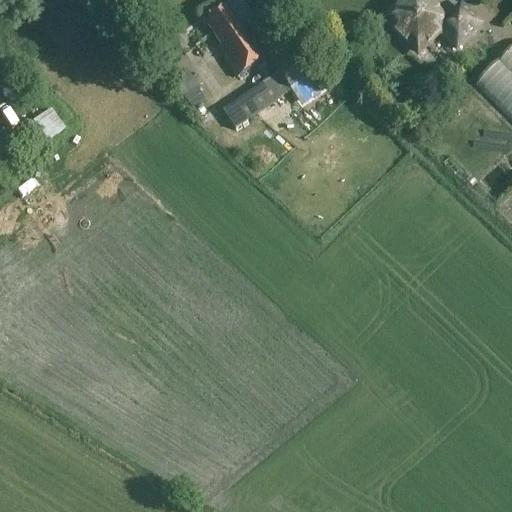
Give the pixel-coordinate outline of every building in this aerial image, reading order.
[(392,10),(379,23),(417,61),(442,37),(456,51),(473,34),(481,26),(473,18),(466,25),(454,12),(447,19),(427,0),(402,0),(405,3),(395,13),(392,10)] [(236,20),(227,7),(204,22),(221,48),(217,51),(237,80),(268,59),(250,33),(249,34),(239,19),(236,20)] [(511,51),(477,87),(511,122),(511,51)] [(235,131),(290,92),(302,108),(331,87),(306,52),(277,73),(279,76),(224,116),(235,131)] [(198,93),(185,101),(191,110),(203,102),(198,93)] [(65,115),(76,128),(84,121),(72,108),(65,115)] [(65,131),(51,112),(29,129),(44,148),(65,131)]
